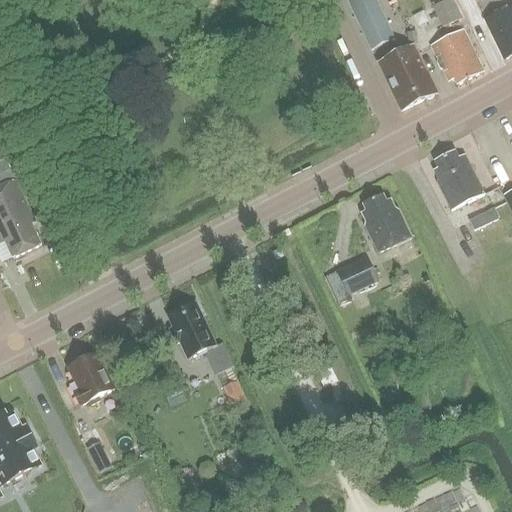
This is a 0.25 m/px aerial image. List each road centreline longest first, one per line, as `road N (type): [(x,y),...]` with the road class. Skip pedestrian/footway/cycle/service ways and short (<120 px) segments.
road 1 (secondary): [(16,345),(400,142)]
road 2 (residential): [(400,142),(333,0)]
road 3 (secondary): [(400,142),(511,81)]
